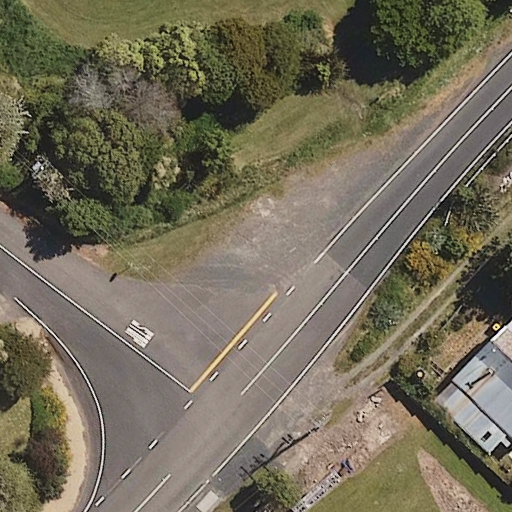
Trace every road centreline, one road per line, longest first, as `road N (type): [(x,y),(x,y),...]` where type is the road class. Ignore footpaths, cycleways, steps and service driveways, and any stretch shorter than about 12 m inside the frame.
road 1 (secondary): [(511,86),(223,417)]
road 2 (unclassified): [(0,248),(223,417)]
road 3 (secondary): [(223,417),(135,511)]
